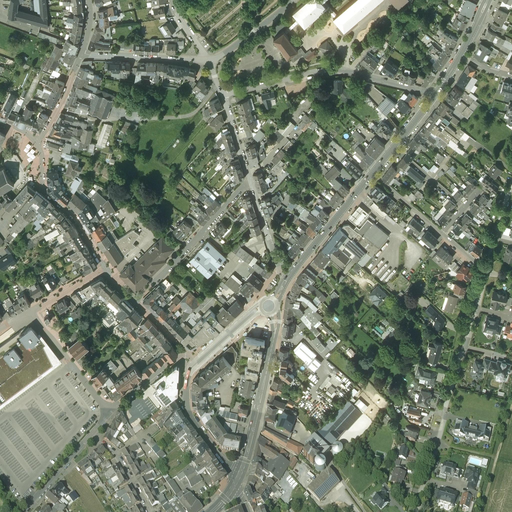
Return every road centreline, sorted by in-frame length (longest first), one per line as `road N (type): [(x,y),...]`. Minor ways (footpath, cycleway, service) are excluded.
road 1 (residential): [(417,511),(487,268)]
road 2 (residential): [(434,95),(341,70),(222,96)]
road 3 (secondary): [(235,483),(273,339),(268,306)]
road 4 (residential): [(135,299),(250,185)]
road 5 (residential): [(35,141),(42,189),(73,216),(105,269)]
road 6 (secondary): [(286,279),(372,173)]
road 7 (residential): [(192,366),(188,414),(235,483)]
road 8 (residential): [(207,61),(81,52)]
